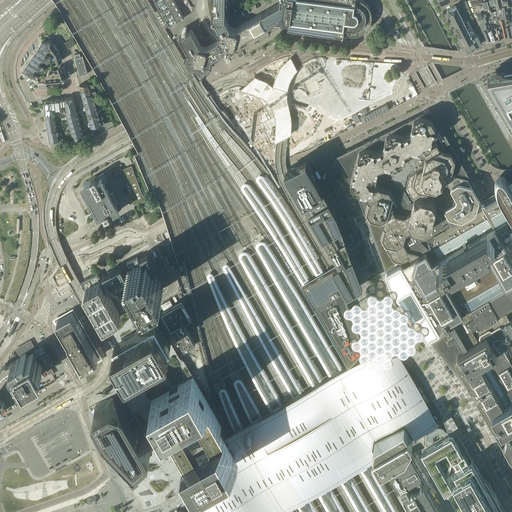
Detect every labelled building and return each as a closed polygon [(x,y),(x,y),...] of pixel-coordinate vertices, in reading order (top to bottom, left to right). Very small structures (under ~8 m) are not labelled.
[(174,0),(154,0),(169,25),(184,16),(174,0)] [(231,54),(235,52),(277,28),(278,28),(279,27),(280,27),(281,27),(350,36),(352,37),(353,37),(355,36),(356,36),(358,36),(360,35),(361,35),(362,35),(363,34),(364,33),(365,33),(366,32),(367,31),(369,29),(370,27),(371,26),(372,25),(372,24),(372,23),(373,22),(373,21),(374,20),(374,18),(371,17),(371,16),(371,15),(371,14),(371,13),(371,12),(371,11),(371,10),(370,9),(370,8),(369,6),(368,5),(367,4),(367,3),(366,2),(365,1),(364,1),(363,0),(362,0),(279,0),(280,2),(260,14),(235,28),(230,27),(224,16),(225,0),(211,0),(211,16),(216,16),(215,21),(213,22),(219,33),(217,38),(216,39),(214,40),(205,45),(200,44),(190,28),(179,34),(188,51),(187,56),(184,57),(184,58),(190,69),(193,67),(198,68),(199,69),(200,72),(211,65),(210,62),(211,57),(221,52),(223,50),(224,50),(229,51),(231,54)] [(477,16),(477,17),(485,14),(491,12),(489,7),(487,0),(481,0),(482,2),(484,7),(475,11),(476,14),(475,15),(476,16),(477,16)] [(489,7),(491,12),(493,17),(504,14),(501,0),(494,0),(495,5),(489,7)] [(501,0),(504,14),(504,15),(508,14),(511,12),(511,9),(510,0),(501,0)] [(455,5),(449,9),(447,10),(449,13),(452,17),(451,18),(453,20),(455,25),(460,35),(463,39),(462,39),(464,42),(466,46),(468,50),(471,48),(477,45),(478,45),(481,44),(481,43),(476,32),(463,2),(462,2),(456,5),(455,5)] [(474,11),(475,11),(484,7),(482,2),(472,6),(474,9),(473,9),(474,11)] [(485,21),(487,27),(491,39),(492,38),(492,39),(496,37),(492,25),(491,26),(490,23),(492,22),(491,19),(494,18),(493,17),(491,12),(485,14),(487,20),(485,21)] [(477,17),(480,23),(485,21),(487,20),(485,14),(477,17)] [(504,14),(493,17),(494,18),(496,25),(499,24),(503,36),(507,35),(508,35),(504,15),(504,14)] [(492,25),(496,37),(503,36),(499,24),(496,25),(494,18),(491,19),(492,22),(490,23),(491,26),(492,25)] [(487,27),(482,29),(486,40),(488,40),(491,39),(487,27)] [(69,46),(74,43),(75,43),(75,42),(72,36),(71,37),(68,39),(65,40),(66,42),(68,44),(69,46)] [(41,40),(38,45),(46,51),(48,48),(51,39),(43,39),(41,40)] [(59,49),(51,39),(48,48),(54,52),(56,60),(61,59),(59,49)] [(38,45),(35,50),(49,59),(50,57),(45,53),(46,51),(38,45)] [(35,50),(31,55),(40,60),(41,58),(47,62),(48,60),(49,59),(35,50)] [(74,56),(79,74),(87,72),(82,54),(80,55),(79,51),(74,53),(75,56),(74,56)] [(31,55),(28,59),(42,68),(44,66),(39,62),(40,60),(31,55)] [(215,96),(213,97),(216,102),(219,106),(220,106),(234,128),(248,143),(258,138),(255,132),(264,128),(272,143),(309,125),(303,113),(275,111),(272,106),(269,101),(265,96),(266,81),(305,84),(291,56),(240,83),(253,91),(239,86),(230,88),(215,96)] [(28,59),(25,64),(34,69),(35,67),(41,71),(42,68),(28,59)] [(34,69),(25,64),(22,68),(28,72),(36,78),(38,75),(33,71),(34,69)] [(59,69),(55,70),(56,80),(63,80),(64,80),(64,79),(65,79),(65,78),(66,78),(66,77),(66,76),(66,75),(63,64),(57,65),(59,69)] [(511,115),(511,69),(489,74),(488,74),(511,115)] [(64,96),(64,97),(65,105),(66,109),(75,107),(72,96),(71,95),(71,96),(64,96)] [(84,100),(85,106),(95,102),(98,102),(98,99),(95,100),(94,97),(84,100)] [(87,110),(88,116),(98,113),(98,112),(97,110),(101,109),(100,107),(87,110)] [(374,240),(382,262),(392,257),(407,249),(422,241),(446,227),(451,224),(450,224),(453,222),(453,223),(455,223),(462,219),(482,208),(483,205),(481,203),(429,109),(335,156),(343,171),(359,199),(366,217),(372,235),(374,240)] [(292,165),(285,168),(293,183),(301,197),(306,205),(320,230),(326,241),(329,246),(337,261),(338,262),(338,263),(339,263),(328,269),(323,272),(316,276),(309,280),(302,284),(303,286),(314,305),(320,302),(343,289),(345,288),(347,292),(362,283),(362,282),(361,279),(352,256),(352,255),(350,250),(349,248),(345,237),(338,218),(336,212),(330,201),(324,190),(324,191),(324,190),(306,158),(292,165)] [(131,164),(120,168),(133,204),(137,203),(144,200),(143,197),(145,196),(141,185),(139,186),(131,164)] [(291,231),(316,276),(323,272),(295,224),(283,204),(264,176),(262,174),(261,173),(260,173),(258,173),(257,174),(256,176),(256,179),(262,187),(273,203),(291,231)] [(99,177),(97,175),(97,174),(96,174),(95,174),(92,176),(91,176),(91,177),(91,178),(82,182),(96,210),(98,215),(104,212),(105,215),(106,216),(107,216),(111,214),(112,213),(112,212),(121,207),(104,175),(99,177)] [(511,185),(510,187),(506,179),(504,176),(503,177),(502,177),(501,177),(500,177),(499,177),(498,178),(497,179),(497,180),(493,183),(499,193),(492,197),(484,202),(495,221),(501,233),(500,234),(511,255),(511,185)] [(287,258),(302,284),(309,280),(288,243),(276,223),(264,205),(249,183),(247,181),(244,181),(242,182),(240,184),(241,187),(247,196),(267,226),(287,258)] [(431,343),(444,359),(447,357),(457,352),(457,351),(462,348),(463,348),(468,345),(476,340),(477,340),(479,339),(484,336),(485,335),(492,331),(493,331),(499,327),(500,327),(507,323),(508,323),(510,322),(508,319),(505,314),(504,312),(504,311),(511,306),(511,255),(500,234),(501,233),(495,221),(484,202),(483,202),(481,203),(483,205),(482,208),(475,212),(462,219),(455,223),(453,223),(453,222),(450,224),(451,224),(446,227),(422,241),(407,249),(392,257),(382,262),(385,271),(388,278),(388,280),(390,285),(392,292),(394,295),(397,299),(407,312),(410,317),(420,328),(420,329),(421,330),(424,333),(424,334),(429,340),(431,343)] [(208,271),(191,233),(187,225),(187,223),(185,219),(181,221),(178,224),(174,226),(170,229),(169,230),(168,230),(169,232),(168,232),(168,233),(168,235),(168,236),(168,237),(169,238),(169,239),(170,242),(170,243),(170,244),(171,244),(171,246),(171,247),(172,248),(173,249),(173,250),(174,251),(174,252),(175,252),(175,253),(176,254),(176,255),(176,256),(176,257),(176,258),(177,259),(177,260),(177,261),(178,261),(178,262),(178,263),(179,263),(179,264),(179,265),(179,266),(179,267),(179,268),(180,269),(180,270),(180,271),(181,271),(181,272),(181,273),(182,274),(182,275),(182,276),(182,277),(182,278),(183,279),(183,280),(183,281),(184,282),(184,283),(184,284),(184,285),(184,286),(185,286),(186,286),(186,285),(190,283),(195,280),(198,278),(199,278),(199,277),(202,276),(201,275),(205,273),(208,271)] [(372,234),(369,228),(360,231),(361,234),(362,237),(362,238),(363,239),(363,240),(364,240),(365,241),(366,241),(367,241),(368,241),(373,243),(374,243),(375,243),(372,242),(373,239),(367,237),(368,235),(368,233),(372,234)] [(353,242),(353,243),(353,244),(349,249),(346,253),(345,254),(345,255),(344,256),(343,258),(342,259),(341,260),(341,261),(341,262),(341,263),(341,264),(341,265),(341,266),(341,267),(342,268),(343,269),(344,272),(345,273),(345,274),(356,293),(358,295),(359,297),(360,299),(360,300),(361,301),(362,302),(363,303),(364,304),(365,305),(365,306),(366,307),(367,307),(368,308),(377,315),(384,321),(394,328),(395,329),(401,336),(402,337),(408,348),(409,350),(412,355),(427,381),(439,402),(443,410),(446,415),(447,418),(448,418),(448,419),(449,419),(449,420),(450,420),(450,421),(451,421),(452,421),(452,422),(453,422),(454,423),(455,423),(455,424),(456,424),(456,425),(463,421),(463,420),(463,419),(462,418),(462,417),(463,417),(463,416),(463,415),(463,414),(464,412),(464,410),(465,409),(465,407),(466,406),(466,405),(466,404),(466,403),(466,402),(467,402),(467,401),(467,400),(467,399),(466,399),(466,398),(466,397),(466,396),(465,396),(463,392),(458,383),(436,344),(434,340),(431,335),(429,332),(412,302),(401,282),(394,270),(392,268),(390,264),(381,248),(381,247),(380,246),(379,245),(378,245),(377,244),(376,244),(374,243),(373,243),(368,241),(367,241),(366,241),(365,241),(364,240),(363,240),(363,239),(362,238),(362,237),(361,234),(353,237),(354,238),(354,239),(354,240),(354,241),(354,242),(353,242)] [(306,335),(329,377),(341,370),(320,334),(293,286),(268,245),(265,241),(262,240),(260,240),(258,241),(256,242),(255,245),(255,248),(284,297),(306,335)] [(281,332),(312,386),(321,381),(276,301),(250,254),(248,252),(246,250),(242,250),(240,251),(238,253),(238,256),(239,259),(255,286),(281,332)] [(128,266),(127,266),(128,267),(129,270),(130,271),(131,273),(132,274),(132,275),(133,277),(133,276),(134,278),(134,279),(135,281),(136,282),(137,284),(138,285),(139,286),(138,286),(139,287),(140,288),(140,290),(141,289),(142,291),(141,292),(142,293),(143,295),(144,296),(145,297),(144,297),(145,298),(146,298),(146,297),(147,297),(148,297),(148,296),(150,295),(151,295),(152,294),(154,293),(156,292),(155,292),(158,290),(158,291),(159,290),(161,289),(162,288),(162,289),(163,288),(162,287),(161,286),(161,285),(159,283),(160,283),(159,281),(159,282),(158,280),(157,278),(157,279),(156,277),(157,277),(156,276),(155,275),(154,274),(153,272),(154,272),(153,271),(152,270),(153,270),(155,270),(156,269),(156,268),(157,268),(156,266),(155,264),(154,263),(154,262),(153,261),(153,260),(152,259),(151,257),(150,255),(149,253),(148,251),(147,251),(146,252),(144,253),(142,254),(140,254),(140,255),(141,257),(142,259),(139,261),(138,261),(129,266),(128,266)] [(274,366),(292,398),(301,392),(263,325),(249,299),(229,266),(228,263),(226,263),(225,263),(223,263),(222,264),(223,267),(228,277),(233,287),(246,314),(257,334),(263,347),(274,366)] [(107,271),(102,273),(104,278),(106,280),(109,287),(110,287),(110,288),(118,283),(123,281),(125,280),(128,278),(131,275),(132,275),(132,274),(131,273),(130,271),(129,270),(128,267),(127,267),(123,269),(121,264),(120,264),(119,265),(118,265),(116,266),(114,267),(114,268),(112,268),(111,269),(107,271)] [(84,279),(81,280),(84,286),(84,287),(86,290),(102,318),(104,322),(106,324),(114,339),(118,346),(128,363),(127,364),(130,368),(135,377),(136,378),(141,387),(140,387),(141,387),(148,400),(157,395),(192,375),(189,368),(184,361),(182,362),(181,360),(171,342),(169,339),(156,315),(147,300),(147,299),(146,297),(145,298),(132,275),(131,275),(110,288),(106,280),(104,278),(102,280),(100,277),(99,276),(97,272),(94,273),(85,278),(84,279)] [(261,395),(269,410),(282,403),(273,388),(259,363),(249,345),(236,320),(223,295),(217,283),(213,274),(212,273),(211,272),(209,272),(207,273),(206,274),(207,277),(208,281),(216,299),(223,317),(236,346),(244,363),(254,383),(261,395)] [(424,326),(424,325),(423,324),(423,323),(422,322),(420,321),(419,321),(418,321),(417,320),(416,320),(415,318),(414,317),(413,317),(411,317),(410,317),(410,316),(409,316),(408,315),(408,314),(407,314),(407,313),(407,312),(407,311),(408,309),(408,308),(408,307),(408,305),(407,304),(406,304),(405,303),(403,303),(402,302),(401,302),(400,300),(399,300),(398,299),(397,299),(396,299),(395,298),(394,298),(393,297),(392,296),(392,295),(392,294),(392,293),(392,292),(393,291),(393,290),(393,289),(393,288),(392,287),(392,286),(391,286),(390,285),(389,285),(388,285),(387,285),(385,286),(385,287),(384,288),(383,289),(382,289),(381,289),(379,289),(378,289),(377,288),(376,287),(376,286),(375,285),(374,285),(373,285),(371,285),(370,286),(369,287),(369,288),(368,289),(368,290),(369,291),(369,292),(369,293),(369,294),(369,295),(369,296),(368,297),(367,298),(366,298),(365,298),(364,298),(363,298),(362,297),(361,296),(360,295),(360,294),(359,294),(358,294),(357,294),(356,294),(355,294),(354,295),(353,297),(352,297),(351,298),(350,298),(349,298),(348,298),(347,299),(346,299),(346,300),(345,301),(345,302),(345,303),(345,304),(345,305),(346,306),(347,306),(347,307),(348,307),(349,307),(350,307),(351,308),(352,308),(353,309),(354,311),(354,312),(353,313),(353,315),(352,316),(353,317),(353,318),(353,319),(354,319),(354,320),(355,320),(356,321),(358,321),(359,321),(360,322),(361,323),(361,324),(361,325),(361,326),(361,328),(360,328),(359,329),(358,329),(358,330),(357,330),(356,330),(355,330),(354,331),(353,331),(353,332),(353,333),(352,334),(352,335),(353,336),(353,337),(354,338),(355,338),(356,339),(358,339),(359,339),(360,340),(361,341),(361,342),(361,344),(361,345),(360,346),(360,348),(360,349),(361,350),(361,351),(362,351),(363,352),(364,352),(365,352),(366,352),(367,353),(368,354),(368,355),(369,355),(369,356),(370,356),(371,357),(373,357),(375,358),(376,358),(376,360),(377,360),(378,361),(379,361),(380,361),(381,361),(382,361),(383,361),(383,360),(384,360),(384,358),(385,358),(386,357),(387,357),(388,357),(389,357),(390,356),(391,356),(392,355),(392,354),(392,353),(392,352),(392,351),(392,350),(391,349),(391,348),(391,347),(392,346),(392,345),(393,345),(394,344),(395,344),(396,344),(397,344),(398,344),(399,345),(400,347),(401,347),(402,348),(403,348),(404,348),(405,348),(406,347),(407,347),(408,345),(409,344),(410,344),(412,344),(413,344),(414,343),(415,342),(415,341),(416,341),(416,340),(416,339),(416,338),(415,336),(415,335),(415,334),(415,333),(416,332),(416,331),(417,331),(418,330),(420,330),(421,330),(422,330),(423,329),(423,328),(424,327),(424,326)] [(320,302),(314,305),(348,365),(349,364),(364,348),(364,347),(356,323),(344,291),(343,289),(320,302)] [(171,328),(176,337),(178,340),(177,340),(178,342),(179,341),(184,350),(195,344),(182,322),(190,317),(180,301),(161,312),(170,326),(171,328)] [(58,322),(56,323),(58,327),(65,339),(66,338),(67,337),(69,341),(68,341),(69,344),(78,360),(79,360),(79,361),(82,366),(83,365),(92,360),(96,358),(98,357),(95,352),(87,338),(88,338),(85,334),(86,334),(84,332),(84,331),(81,326),(72,310),(70,311),(65,314),(65,313),(62,315),(63,315),(56,319),(58,322)] [(469,392),(472,397),(471,404),(475,412),(476,413),(480,411),(482,415),(488,425),(491,430),(494,428),(495,428),(497,429),(500,430),(501,430),(511,423),(511,320),(510,322),(508,323),(507,323),(500,327),(499,327),(493,331),(492,331),(485,335),(484,336),(479,339),(477,340),(476,340),(468,345),(463,348),(462,348),(457,351),(457,352),(447,357),(444,359),(445,360),(450,366),(465,386),(469,392)] [(0,411),(30,395),(39,390),(39,389),(37,390),(32,380),(42,374),(42,373),(45,372),(42,367),(43,367),(42,366),(42,365),(40,361),(39,360),(38,358),(37,356),(33,350),(29,342),(17,349),(20,354),(9,360),(10,361),(6,364),(5,362),(1,365),(1,366),(2,366),(0,367),(0,411)] [(420,429),(422,428),(435,421),(431,414),(426,404),(422,395),(417,386),(412,378),(411,376),(407,369),(405,366),(404,364),(402,361),(401,360),(397,354),(392,346),(390,343),(355,362),(349,366),(341,370),(321,381),(312,386),(304,391),(301,392),(292,398),(287,400),(282,403),(269,410),(263,414),(261,415),(250,421),(244,425),(242,426),(233,431),(231,432),(226,435),(221,438),(179,462),(185,474),(189,482),(190,485),(196,495),(204,511),(273,511),(282,508),(286,505),(288,504),(293,501),(298,498),(307,493),(320,486),(337,476),(342,474),(346,471),(361,462),(376,454),(377,452),(376,450),(377,450),(379,437),(389,430),(407,421),(411,429),(412,428),(414,432),(420,429)] [(157,395),(148,400),(162,426),(166,431),(169,437),(179,455),(182,460),(194,481),(233,459),(238,456),(226,435),(224,430),(210,406),(207,400),(192,375),(157,395)] [(242,405),(250,421),(261,415),(253,400),(242,381),(241,379),(238,378),(236,378),(235,379),(234,381),(233,383),(238,396),(242,405)] [(231,427),(233,431),(242,426),(235,412),(226,390),(225,389),(224,388),(222,388),(221,388),(220,388),(219,389),(218,391),(218,393),(220,399),(222,406),(223,408),(226,414),(231,427)] [(94,407),(93,407),(93,408),(93,409),(93,410),(104,430),(123,449),(124,450),(129,455),(130,456),(134,460),(134,461),(135,461),(136,461),(137,461),(137,460),(138,460),(139,459),(144,455),(151,450),(152,449),(152,448),(152,447),(151,445),(148,439),(133,412),(131,409),(125,403),(124,402),(123,401),(112,397),(111,397),(110,398),(106,400),(105,401),(98,404),(94,407)] [(406,448),(406,447),(411,437),(412,436),(415,434),(414,432),(412,428),(411,429),(407,421),(405,423),(403,423),(386,433),(379,437),(377,450),(380,456),(382,458),(383,460),(384,459),(387,463),(383,465),(398,492),(400,490),(411,511),(439,511),(423,483),(420,485),(418,480),(421,479),(421,478),(420,478),(421,477),(418,472),(417,472),(417,471),(417,472),(417,471),(414,466),(413,466),(414,465),(413,465),(414,465),(411,460),(410,459),(410,460),(410,459),(407,453),(406,453),(407,453),(406,453),(406,452),(405,453),(404,449),(406,448)] [(494,428),(491,430),(496,438),(511,466),(511,423),(500,430),(497,429),(495,428),(494,428)] [(462,493),(472,511),(501,511),(472,460),(467,462),(451,434),(421,451),(444,490),(460,481),(466,491),(462,493)] [(123,482),(123,483),(123,484),(124,484),(124,485),(127,488),(132,493),(139,502),(140,503),(143,511),(165,511),(180,503),(166,477),(164,474),(162,470),(161,469),(159,465),(157,462),(153,455),(151,451),(140,457),(139,458),(141,461),(138,463),(138,464),(136,464),(135,464),(135,465),(134,468),(134,470),(134,471),(132,471),(132,473),(129,472),(128,472),(124,472),(124,473),(124,476),(123,482)] [(358,469),(383,511),(395,511),(368,463),(366,460),(356,466),(358,469)] [(339,480),(357,511),(369,511),(348,475),(346,471),(337,476),(339,480)] [(31,500),(70,489),(68,482),(50,480),(21,487),(23,492),(19,493),(20,493),(16,494),(16,496),(19,495),(19,496),(21,496),(22,499),(31,500)] [(343,511),(328,486),(326,482),(314,489),(316,493),(327,511),(343,511)] [(307,493),(293,501),(295,505),(299,511),(316,511),(309,497),(307,493)]
